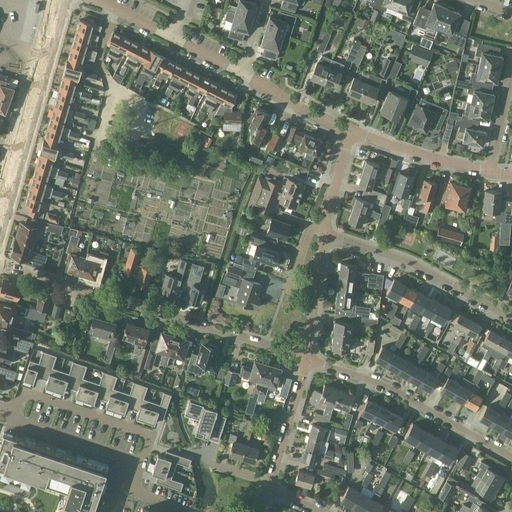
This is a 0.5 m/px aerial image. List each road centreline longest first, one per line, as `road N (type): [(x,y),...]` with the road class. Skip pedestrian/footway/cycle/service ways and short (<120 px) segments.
road 1 (residential): [(308,357),(0,265)]
road 2 (tertiary): [(0,219),(60,0)]
road 3 (residential): [(308,357),(401,394),(511,457)]
road 4 (residential): [(511,317),(408,261),(324,233)]
road 5 (residential): [(490,174),(350,132)]
road 6 (residential): [(267,489),(308,357)]
road 7 (residential): [(308,357),(324,233)]
road 8 (residential): [(350,132),(243,76)]
